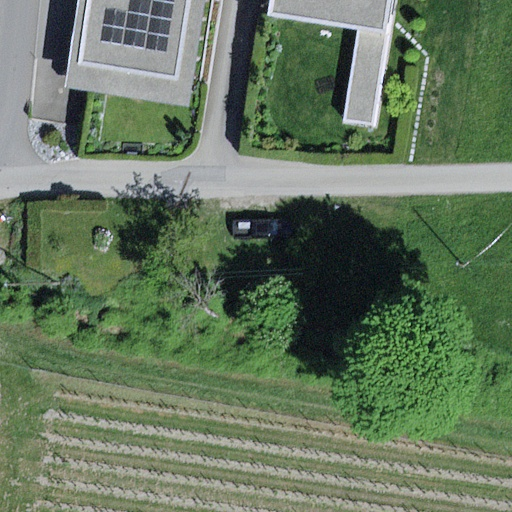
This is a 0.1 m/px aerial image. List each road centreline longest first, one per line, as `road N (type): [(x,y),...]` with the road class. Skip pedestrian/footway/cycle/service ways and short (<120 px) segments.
road 1 (track): [(0,332),(73,359),(511,446)]
road 2 (residential): [(16,0),(0,173)]
